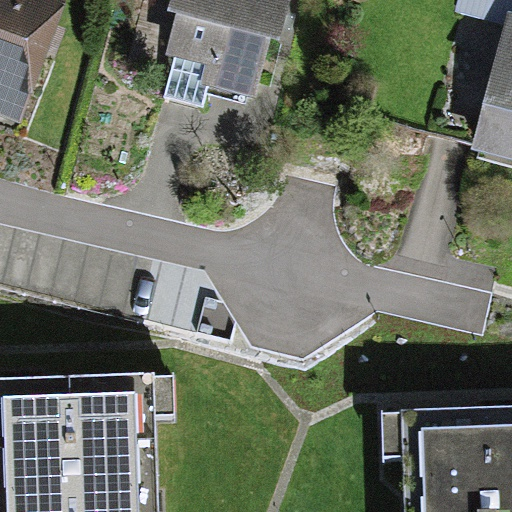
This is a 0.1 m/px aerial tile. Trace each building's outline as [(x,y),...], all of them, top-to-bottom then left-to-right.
[(52,0),(0,0),(0,104),(11,108),(52,0)] [(181,0),(178,13),(187,15),(167,97),(208,107),(214,83),(252,92),(266,34),(274,37),(283,0),(181,0)] [(511,0),(462,0),(460,8),(511,21),(511,26),(481,146),(511,153),(511,0)] [(0,511),(158,511),(154,378),(0,383),(0,511)] [(511,511),(511,411),(402,414),(405,511),(511,511)]
